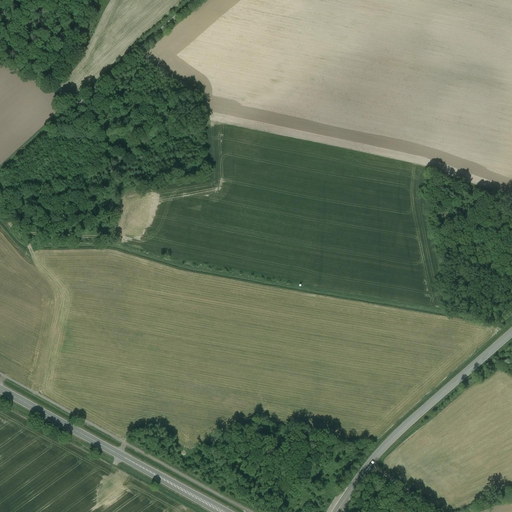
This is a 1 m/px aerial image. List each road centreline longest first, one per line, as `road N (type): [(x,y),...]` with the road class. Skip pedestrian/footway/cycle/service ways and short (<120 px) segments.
road 1 (unclassified): [(0,173),(194,0)]
road 2 (primary): [(223,511),(0,388)]
road 3 (secondary): [(336,511),(389,440),(511,332)]
